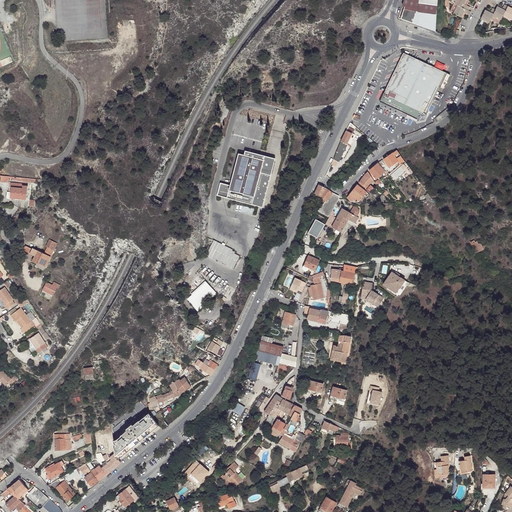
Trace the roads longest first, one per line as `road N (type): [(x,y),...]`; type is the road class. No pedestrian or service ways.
road 1 (secondary): [(262,292),(227,368),(196,409),(76,511)]
road 2 (residential): [(480,47),(447,119),(391,148),(342,191),(314,177)]
road 3 (residential): [(262,292),(293,304),(302,317),(296,402),(349,429),(356,422)]
road 4 (secondary): [(314,177),(262,292)]
road 5 (secondary): [(366,65),(314,177)]
